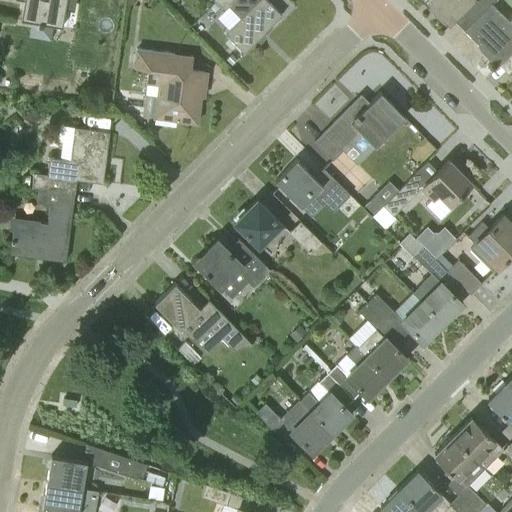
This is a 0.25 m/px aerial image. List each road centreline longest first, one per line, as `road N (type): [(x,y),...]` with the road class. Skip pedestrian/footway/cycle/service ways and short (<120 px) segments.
road 1 (residential): [(0,470),(22,382),(47,342),(374,4)]
road 2 (residential): [(324,511),(511,318)]
road 3 (residential): [(374,4),(511,140)]
